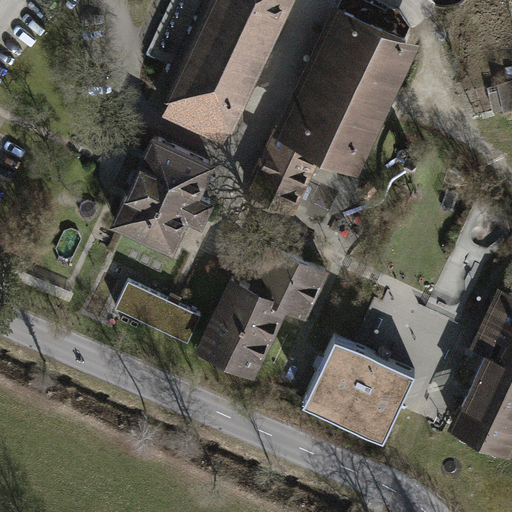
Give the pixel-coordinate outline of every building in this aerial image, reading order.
[(287,0),(219,0),(167,110),(223,136),(287,0)] [(406,40),(346,11),(289,130),(319,144),(349,159),(406,40)] [(511,106),(511,80),(501,83),(506,108),(511,106)] [(319,144),(289,130),(281,126),(252,189),(289,206),(319,144)] [(211,170),(155,144),(116,228),(172,254),(187,222),(202,229),(211,209),(196,202),(211,170)] [(253,284),(234,275),(202,345),(253,369),(284,302),(305,312),(326,266),(273,242),(253,284)] [(201,316),(130,282),(117,309),(188,344),(201,316)] [(511,440),(511,294),(501,290),(477,340),(491,346),(455,422),(509,447),(511,440)] [(414,368),(336,332),(305,397),(383,434),(414,368)]
